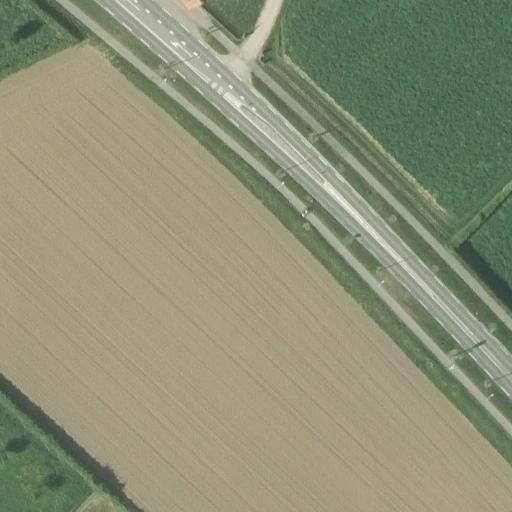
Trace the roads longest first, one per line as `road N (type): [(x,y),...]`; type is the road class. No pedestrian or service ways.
road 1 (primary): [(366,226),(283,128),(210,83)]
road 2 (primary): [(210,83),(232,116),(366,226)]
road 3 (primary): [(511,380),(366,226)]
road 4 (primary): [(210,83),(118,0)]
